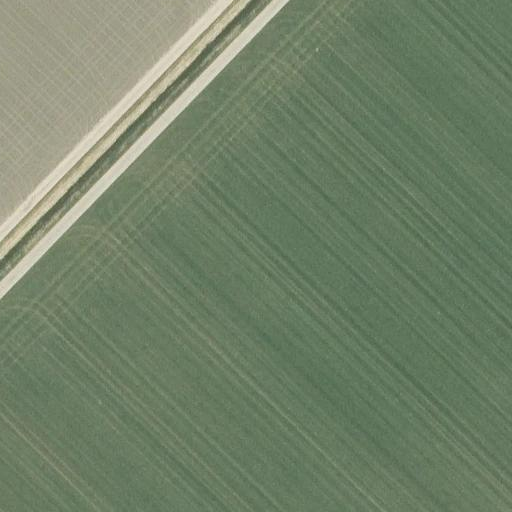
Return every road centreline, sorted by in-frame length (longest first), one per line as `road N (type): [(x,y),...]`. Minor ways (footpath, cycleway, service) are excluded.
road 1 (track): [(0,292),(282,0)]
road 2 (track): [(224,0),(0,232)]
